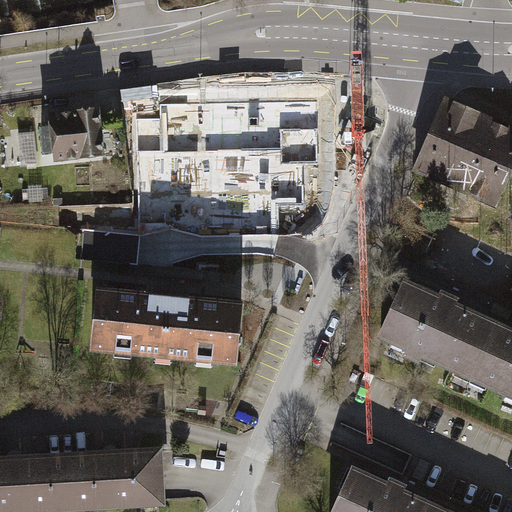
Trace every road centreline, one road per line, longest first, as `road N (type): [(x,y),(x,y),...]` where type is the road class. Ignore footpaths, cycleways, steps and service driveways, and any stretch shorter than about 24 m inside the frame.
road 1 (residential): [(237,511),(392,142),(418,42)]
road 2 (tertiary): [(418,42),(279,31),(140,56)]
road 3 (tertiary): [(140,56),(0,76)]
